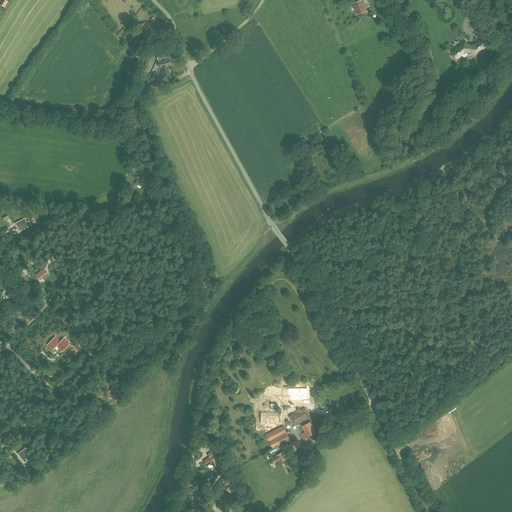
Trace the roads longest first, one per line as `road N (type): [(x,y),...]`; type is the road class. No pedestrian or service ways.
road 1 (unclassified): [(430,511),(189,66)]
road 2 (track): [(227,284),(91,351),(0,256)]
road 3 (residential): [(121,30),(146,0),(170,25),(185,69),(150,93),(135,98),(123,68),(126,42)]
road 4 (track): [(273,227),(186,345),(164,423)]
road 5 (track): [(0,340),(53,390),(91,351)]
